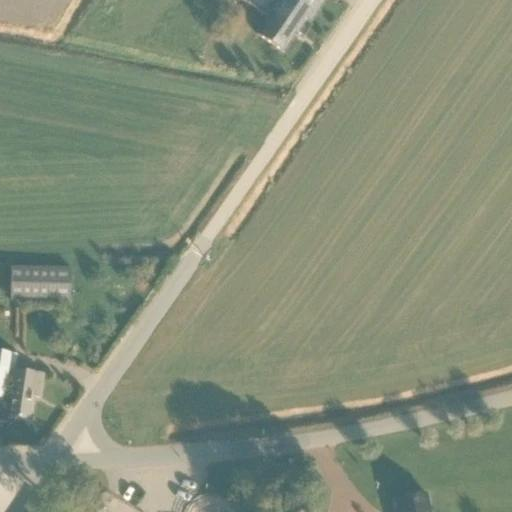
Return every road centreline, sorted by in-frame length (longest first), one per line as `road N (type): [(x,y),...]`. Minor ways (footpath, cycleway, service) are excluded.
road 1 (unclassified): [(91,408),(373,0)]
road 2 (unclassified): [(511,398),(261,448),(125,459)]
